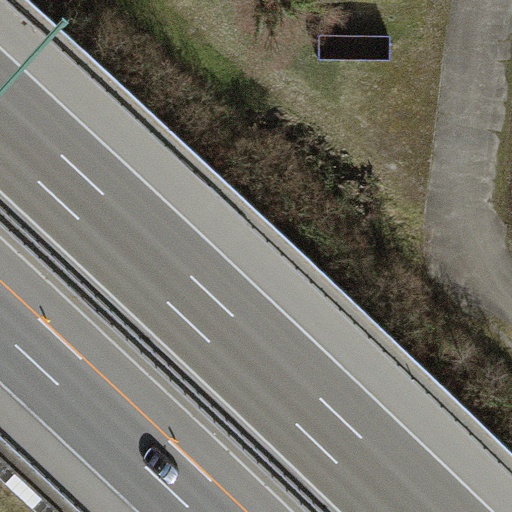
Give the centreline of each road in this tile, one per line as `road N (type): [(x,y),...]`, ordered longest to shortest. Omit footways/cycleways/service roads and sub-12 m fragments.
road 1 (motorway): [(417,511),(0,118)]
road 2 (unknown): [(511,287),(486,246),(465,170),(468,97),(497,0)]
road 3 (motorway): [(0,328),(195,511)]
